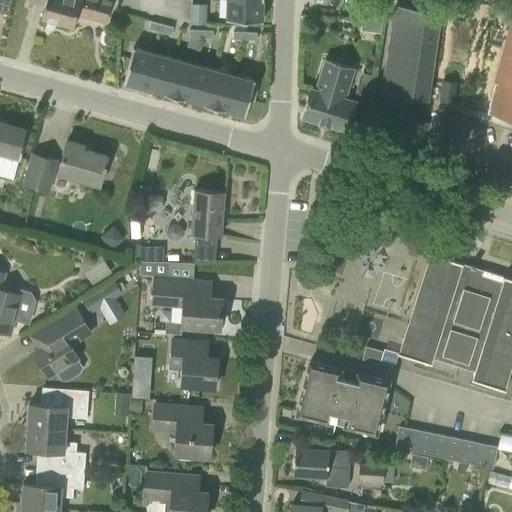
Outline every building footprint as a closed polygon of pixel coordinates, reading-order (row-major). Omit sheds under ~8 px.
[(0,0),(0,12),(7,14),(11,0),(0,0)] [(101,0),(29,0),(28,2),(32,3),(44,6),(40,19),(73,28),(76,16),(105,24),(111,3),(101,0)] [(262,0),(226,0),(225,19),(262,21),(262,0)] [(365,0),(362,20),(361,30),(379,32),(383,0),(365,0)] [(190,4),(189,25),(205,25),(206,5),(190,4)] [(397,86),(396,94),(427,98),(439,14),(395,7),(383,83),(397,86)] [(511,13),(486,113),(511,119),(511,13)] [(159,32),(161,24),(150,21),(148,29),(159,32)] [(173,27),(161,24),(159,32),(171,35),(173,27)] [(200,38),(201,30),(189,29),(189,37),(200,38)] [(201,30),(200,38),(212,38),(213,30),(201,30)] [(244,40),(244,32),(233,31),(232,39),(244,40)] [(244,32),(244,40),(256,40),(256,32),(244,32)] [(118,38),(114,33),(108,33),(103,37),(103,43),(107,48),(113,48),(118,44),(118,38)] [(144,88),(154,53),(133,47),(123,82),(144,88)] [(173,58),(154,53),(144,88),(164,93),(173,58)] [(173,58),(164,93),(184,99),(193,63),(173,58)] [(193,63),(184,99),(204,104),(213,69),(193,63)] [(345,130),(354,101),(344,98),(352,73),(342,70),(343,69),(322,63),(315,89),(311,88),(302,117),(345,130)] [(233,74),(213,69),(204,104),(224,109),(233,74)] [(254,80),(233,74),(224,109),(245,115),(249,99),(253,100),(256,86),(253,85),(254,80)] [(442,79),(439,100),(453,102),(455,81),(442,79)] [(0,152),(16,157),(24,130),(10,126),(10,125),(0,121),(0,152)] [(58,173),(99,184),(107,156),(82,149),(83,145),(66,141),(58,173)] [(28,160),(22,184),(34,187),(49,191),(55,167),(41,163),(28,160)] [(194,189),(190,233),(220,236),(224,192),(194,189)] [(179,223),(172,222),(167,225),(166,232),(170,238),(175,239),(181,235),(182,229),(179,223)] [(129,262),(162,263),(163,252),(130,251),(129,262)] [(110,273),(98,253),(80,264),(92,285),(110,273)] [(470,266),(429,253),(397,353),(430,364),(432,357),(473,370),(470,379),(504,390),(511,365),(511,279),(475,267),(476,265),(470,264),(470,266)] [(18,288),(17,292),(2,288),(6,272),(0,270),(0,329),(8,332),(12,318),(28,323),(35,300),(30,292),(18,288)] [(219,329),(221,298),(210,297),(211,282),(152,278),(150,307),(182,310),(181,326),(219,329)] [(114,281),(93,294),(75,305),(76,306),(83,318),(99,308),(110,325),(125,315),(114,298),(122,294),(114,281)] [(66,312),(37,329),(28,334),(36,348),(32,350),(46,375),(55,370),(61,379),(67,379),(79,372),(82,367),(76,357),(77,357),(71,347),(93,334),(83,318),(76,306),(66,312)] [(214,388),(217,357),(209,356),(210,341),(172,338),(170,371),(181,372),(180,385),(214,388)] [(382,351),(365,346),(361,358),(379,364),(382,351)] [(152,357),(135,355),(134,370),(151,371),(152,357)] [(356,380),(337,375),(339,368),(310,361),(297,412),(326,419),(328,410),(348,415),(345,424),(375,431),(387,380),(358,373),(356,380)] [(133,382),(132,397),(149,398),(150,383),(133,382)] [(26,424),(65,427),(66,417),(78,417),(85,418),(88,389),(61,387),(60,404),(28,401),(26,424)] [(129,392),(116,391),(114,413),(128,414),(129,392)] [(139,411),(140,399),(129,398),(128,408),(128,411),(139,411)] [(208,457),(210,424),(203,423),(204,408),(154,404),(151,433),(175,435),(174,455),(208,457)] [(76,442),(64,441),(65,427),(26,424),(25,447),(37,448),(36,465),(84,469),(85,452),(76,451),(76,442)] [(492,468),(497,446),(398,426),(394,448),(492,468)] [(294,475),(328,476),(328,471),(342,472),(342,466),(349,466),(350,451),(342,450),(342,452),(329,451),(329,449),(295,448),(294,475)] [(382,483),(384,465),(359,463),(357,481),(382,483)] [(21,504),(59,507),(60,497),(72,497),(73,488),(83,488),(84,469),(36,465),(34,482),(22,481),(21,504)] [(203,511),(205,493),(200,492),(201,477),(147,473),(145,500),(170,502),(169,511),(203,511)] [(290,505),(289,511),(376,511),(377,511),(373,507),(349,500),(300,490),(298,505),(290,505)]
